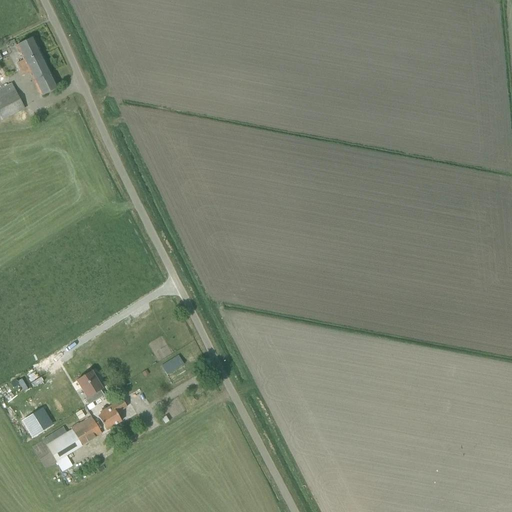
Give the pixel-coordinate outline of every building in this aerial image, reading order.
[(24,42),(16,45),(16,47),(23,61),(16,64),(20,74),(25,72),(25,74),(28,72),(39,97),(49,93),(58,88),(33,37),(24,42)] [(14,91),(0,98),(0,121),(23,109),(14,91)] [(166,375),(183,364),(178,356),(161,366),(166,375)] [(91,372),(76,381),(87,399),(85,400),(88,406),(96,401),(104,396),(100,391),(102,390),(91,372)] [(53,397),(46,401),(58,421),(80,408),(76,402),(61,411),(53,397)] [(121,399),(113,405),(99,414),(100,417),(98,418),(106,431),(121,422),(116,414),(126,407),(121,399)] [(46,446),(56,463),(81,447),(100,435),(90,418),(70,430),(46,446)]
